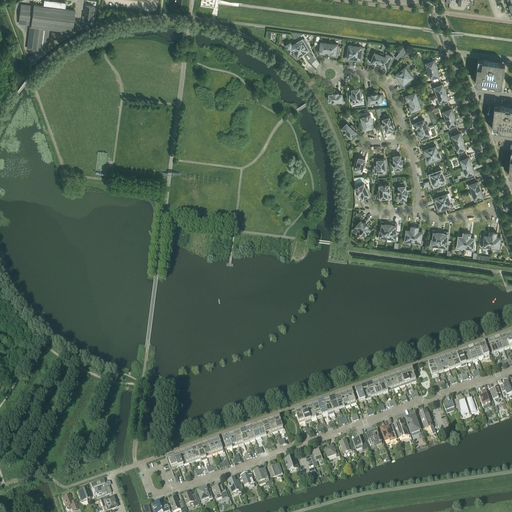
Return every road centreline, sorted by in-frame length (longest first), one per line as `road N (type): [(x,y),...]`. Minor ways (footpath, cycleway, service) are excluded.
road 1 (residential): [(300,452),(306,441),(420,399),(432,404),(441,392),(511,369)]
road 2 (residential): [(168,490),(287,447),(300,452)]
